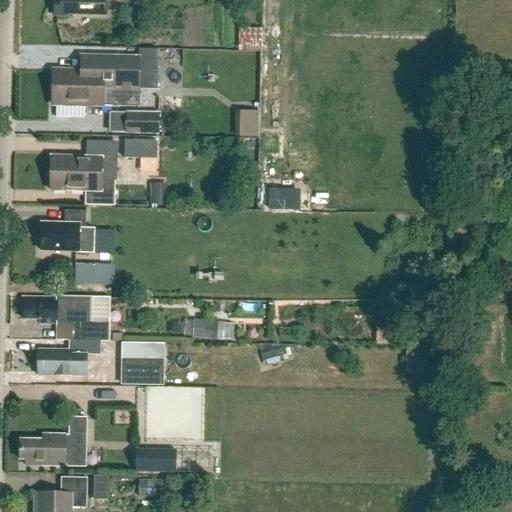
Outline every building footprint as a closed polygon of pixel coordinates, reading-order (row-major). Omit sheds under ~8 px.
[(55,0),(55,17),(70,17),(70,16),(107,17),(107,0),(55,0)] [(256,50),(256,29),(235,28),(234,49),(256,50)] [(119,58),(92,57),(82,57),(81,72),(55,72),(54,106),(103,107),(121,107),(125,104),(125,89),(139,89),(140,58),(119,58)] [(167,114),(167,97),(154,97),(154,113),(125,112),(124,135),(158,135),(158,114),(167,114)] [(232,112),(232,137),(253,137),(253,111),(232,112)] [(157,142),(125,141),(124,159),(157,161),(157,142)] [(114,207),(115,183),(102,183),(102,159),(52,157),(51,192),(87,193),(87,206),(114,207)] [(309,212),(309,193),(268,192),(268,211),(309,212)] [(44,225),(43,252),(79,254),(79,255),(95,255),(96,230),(86,230),(87,213),(66,212),(65,225),(44,225)] [(100,266),(76,265),(76,285),(99,286),(100,266)] [(102,342),(102,343),(110,343),(111,325),(110,299),(91,299),(58,299),(58,300),(25,299),(24,320),(43,320),(43,325),(64,325),(64,326),(76,326),(76,342),(102,342)] [(195,319),(194,338),(224,341),(226,322),(195,319)] [(488,324),(467,324),(467,344),(488,344),(488,324)] [(76,342),(70,342),(70,352),(40,352),(39,377),(88,377),(88,356),(102,357),(102,343),(102,342),(76,342)] [(163,386),(163,361),(164,344),(121,344),(120,386),(163,386)] [(285,349),(268,354),(272,366),(288,361),(285,349)] [(87,468),(88,420),(72,419),(71,437),(45,436),(45,442),(22,442),(22,461),(27,461),(27,467),(87,468)] [(192,474),(192,453),(176,453),(176,450),(135,450),(134,473),(175,474),(192,474)] [(87,509),(88,480),(62,479),(62,495),(36,495),(35,511),(72,511),(72,509),(87,509)] [(163,498),(163,480),(138,480),(138,498),(163,498)]
